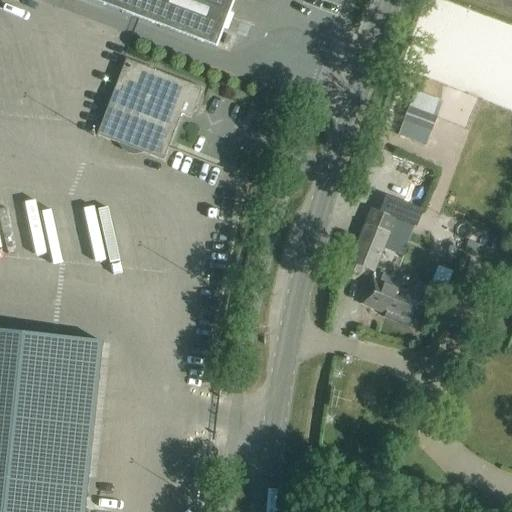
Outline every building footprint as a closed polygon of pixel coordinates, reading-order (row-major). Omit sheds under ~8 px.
[(82,0),(216,50),(234,0),(82,0)] [(125,61),(107,109),(96,137),(118,145),(121,150),(125,154),(130,156),(136,156),(142,154),(163,162),(181,116),(190,119),(201,90),(125,61)] [(431,134),(436,118),(408,108),(403,124),(431,134)] [(111,255),(109,197),(53,198),(54,256),(111,255)] [(0,242),(9,242),(7,198),(0,198),(0,242)] [(370,211),(349,264),(374,273),(394,221),(370,211)] [(494,239),(490,252),(498,255),(503,242),(494,239)] [(443,249),(435,271),(450,276),(457,254),(443,249)] [(422,303),(410,299),(411,297),(390,289),(391,286),(372,278),(361,306),(384,315),(383,319),(399,325),(401,321),(413,326),(422,303)] [(0,333),(0,511),(83,511),(101,344),(0,333)]
